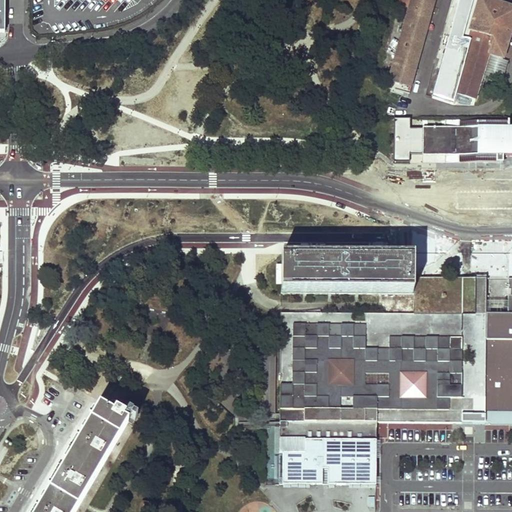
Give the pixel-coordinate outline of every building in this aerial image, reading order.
[(407,14),(387,85),(412,92),(437,0),(399,0),(396,11),(407,14)] [(431,99),(453,106),(455,98),(477,105),(491,62),(504,67),(511,41),(511,10),(479,0),(459,0),(450,27),(453,28),(431,99)] [(442,118),(442,128),(422,128),(422,156),(441,156),(441,162),(502,163),(503,156),(505,156),(511,156),(511,126),(509,127),(509,119),(442,118)] [(280,257),(280,294),(411,295),(411,259),(280,257)] [(278,408),(278,423),(304,423),(375,424),(388,424),(478,425),(483,426),(485,314),(485,279),(480,279),(476,279),(462,278),(414,278),(413,312),(413,315),(280,313),(279,383),(278,408)] [(511,278),(507,278),(506,314),(485,314),(483,426),(511,425),(511,278)] [(73,511),(126,423),(108,412),(97,406),(35,511),(73,511)] [(110,408),(108,412),(126,423),(131,427),(136,418),(131,415),(129,419),(124,416),(110,408)] [(374,487),(375,424),(304,423),(278,423),(277,486),(320,486),(320,471),(326,471),(326,486),(374,487)] [(155,511),(156,507),(143,503),(141,511),(155,511)]
